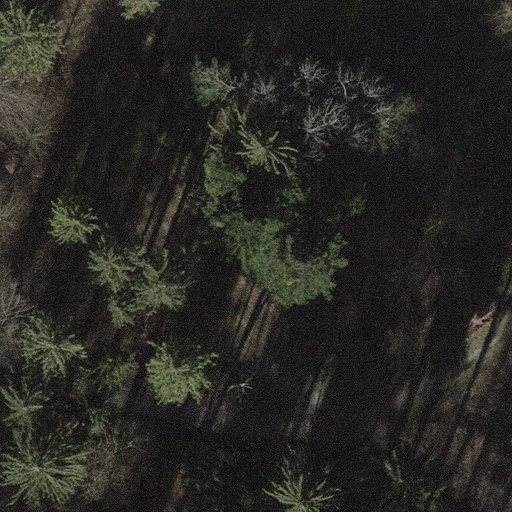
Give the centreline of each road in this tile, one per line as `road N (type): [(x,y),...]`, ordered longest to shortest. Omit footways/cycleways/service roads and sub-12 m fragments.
road 1 (track): [(511,505),(245,341),(162,245),(111,138),(62,0)]
road 2 (track): [(511,331),(388,432),(241,433),(108,396),(0,351)]
